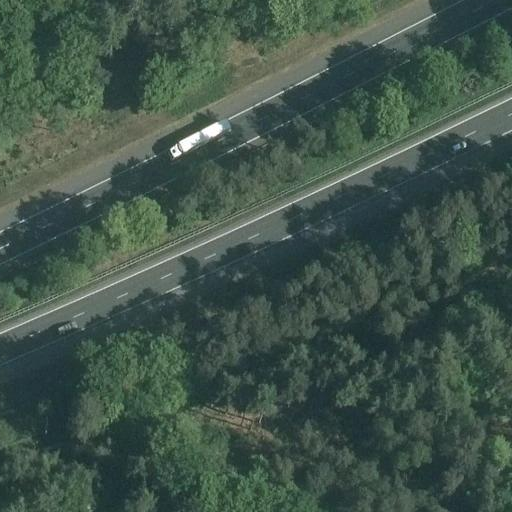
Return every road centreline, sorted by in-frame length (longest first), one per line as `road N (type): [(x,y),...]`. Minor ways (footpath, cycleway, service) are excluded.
road 1 (motorway): [(0,351),(511,118)]
road 2 (motorway): [(489,0),(0,242)]
road 3 (track): [(0,471),(69,446),(112,443),(170,511)]
